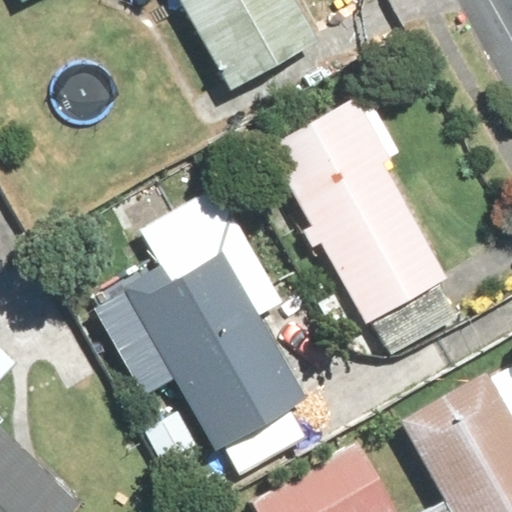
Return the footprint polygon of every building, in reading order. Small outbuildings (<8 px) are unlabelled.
[(293,0),(175,0),(225,90),(315,41),(293,0)] [(356,96),(261,149),(304,224),(295,229),(305,247),(314,242),(359,321),(444,273),(380,159),(389,154),(356,96)] [(157,264),(117,287),(209,449),(303,396),(219,248),(165,278),(157,264)] [(511,511),(511,416),(485,367),(392,418),(444,511),(511,511)] [(0,426),(0,511),(72,511),(80,505),(0,426)] [(245,498),(252,511),(391,511),(352,440),(245,498)]
